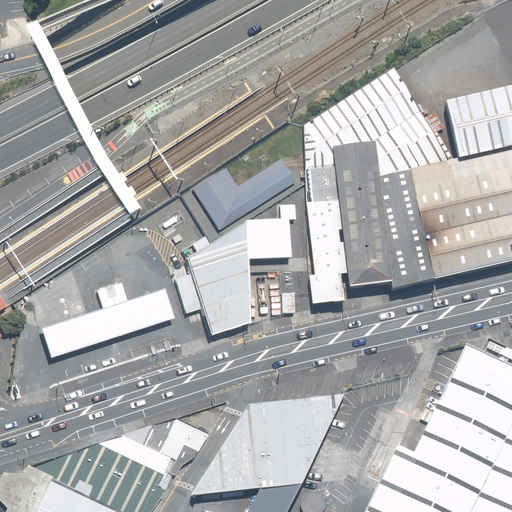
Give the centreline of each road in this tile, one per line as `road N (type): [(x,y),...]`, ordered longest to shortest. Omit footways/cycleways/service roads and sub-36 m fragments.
road 1 (trunk): [(291,0),(0,159)]
road 2 (secondary): [(266,354),(0,438)]
road 3 (trunk): [(0,126),(231,0)]
road 4 (secondary): [(511,297),(266,354)]
road 5 (unclassified): [(266,354),(169,511)]
road 6 (unclassified): [(157,0),(97,32),(0,63)]
